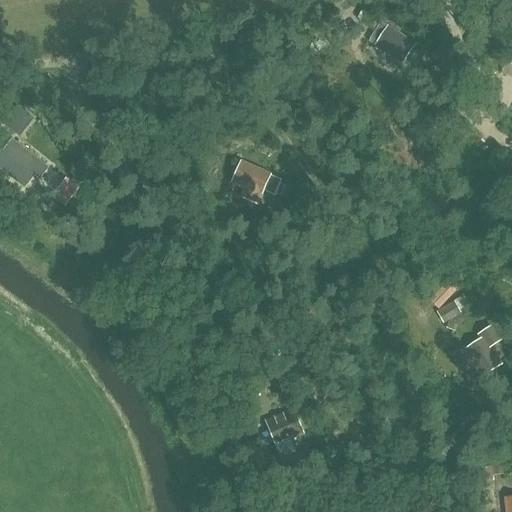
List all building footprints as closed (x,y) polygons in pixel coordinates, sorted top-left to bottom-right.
[(382,24),(371,41),(403,63),(414,46),(382,24)] [(32,121),(9,105),(0,117),(22,134),(32,121)] [(12,139),(0,154),(0,168),(25,188),(34,177),(35,176),(40,180),(49,168),(12,139)] [(281,180),(241,162),(233,182),(247,188),(243,198),(257,204),(264,190),(274,195),(281,180)] [(79,189),(66,179),(52,198),(65,208),(79,189)] [(466,349),(475,364),(465,370),(473,383),(500,365),(489,348),(500,341),(490,327),(479,334),(482,338),(466,349)] [(276,443),(280,454),(295,449),(290,438),(303,432),(293,410),(265,421),(275,444),(276,443)]
